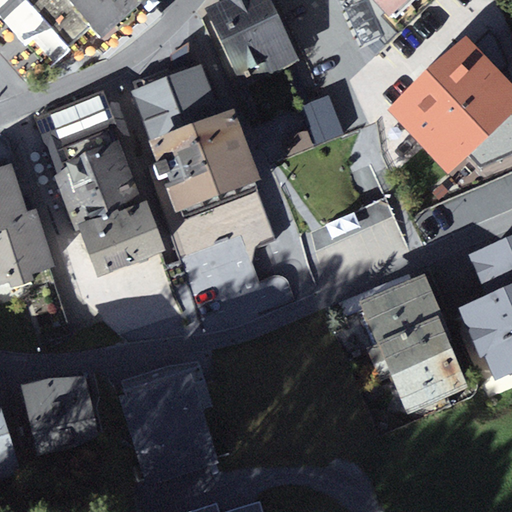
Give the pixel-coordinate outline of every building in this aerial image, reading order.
[(144,0),(26,0),(86,58),(144,0)] [(270,0),(224,0),(209,7),(243,78),(296,53),(270,0)] [(418,0),(383,0),(402,17),(418,0)] [(511,112),(511,86),(466,37),(391,107),(450,170),(511,112)] [(175,212),(223,194),(244,252),(276,240),(255,181),(259,180),(234,110),(224,113),(204,57),(122,87),(156,180),(163,177),(175,212)] [(40,116),(64,172),(122,148),(98,91),(40,116)] [(122,148),(64,172),(91,250),(154,230),(122,148)] [(0,166),(0,224),(25,215),(6,165),(0,166)] [(387,195),(313,226),(333,272),(406,241),(387,195)] [(25,215),(0,224),(0,285),(56,264),(36,211),(25,215)] [(511,244),(476,259),(493,300),(511,291),(511,244)] [(423,273),(359,302),(405,402),(468,373),(423,273)] [(168,282),(138,294),(149,321),(179,310),(168,282)] [(511,291),(493,300),(460,313),(489,383),(511,373),(511,291)] [(187,370),(114,391),(145,483),(216,458),(187,370)] [(83,377),(26,392),(41,453),(99,439),(83,377)] [(0,476),(23,468),(0,406),(0,476)]
